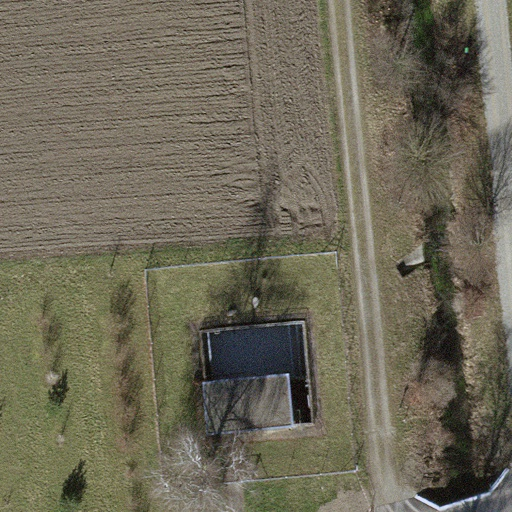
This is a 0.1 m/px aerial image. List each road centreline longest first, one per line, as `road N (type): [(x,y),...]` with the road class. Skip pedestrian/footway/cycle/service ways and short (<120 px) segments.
road 1 (track): [(391,511),(345,0)]
road 2 (track): [(497,0),(511,164)]
